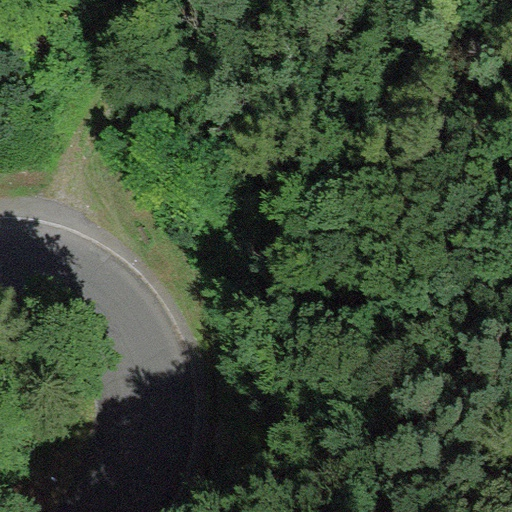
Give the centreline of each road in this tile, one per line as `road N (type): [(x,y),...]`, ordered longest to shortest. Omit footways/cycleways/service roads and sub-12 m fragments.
road 1 (residential): [(0,239),(57,242),(104,264),(157,336),(163,415),(149,481),(126,511)]
road 2 (track): [(104,264),(200,30),(223,0)]
